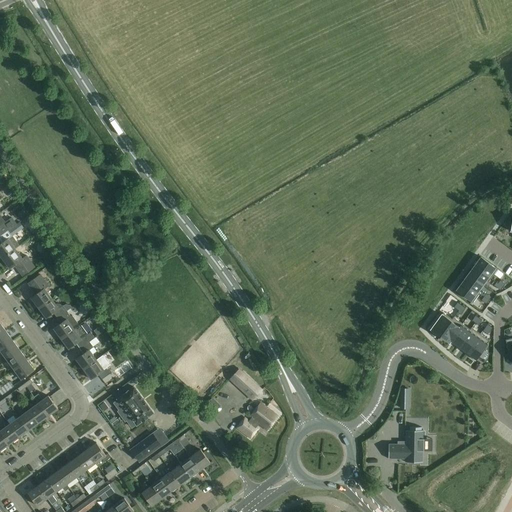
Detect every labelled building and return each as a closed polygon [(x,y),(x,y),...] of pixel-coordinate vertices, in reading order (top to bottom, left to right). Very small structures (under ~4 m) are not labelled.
[(0,190),(0,191),(10,187),(8,183),(0,186),(0,190)] [(0,215),(0,236),(8,230),(5,225),(5,223),(0,215)] [(0,240),(2,243),(0,245),(0,255),(2,259),(15,249),(20,245),(8,230),(0,236),(0,240)] [(15,249),(2,259),(10,269),(14,265),(23,276),(35,267),(26,256),(22,259),(15,249)] [(481,257),(474,266),(489,277),(488,277),(490,278),(497,269),(481,257)] [(474,266),(468,274),(483,284),(488,277),(489,277),(474,266)] [(468,274),(463,281),(477,292),(478,292),(483,284),(468,274)] [(51,299),(44,289),(48,286),(40,275),(28,284),(36,295),(31,298),(38,308),(51,299)] [(463,281),(456,290),(473,303),(480,293),(478,292),(477,292),(463,281)] [(496,282),(494,285),(500,290),(503,287),(498,283),(496,282)] [(51,299),(38,308),(46,318),(53,313),(57,318),(67,311),(63,305),(62,306),(61,304),(57,303),(55,304),(51,299)] [(457,302),(454,307),(458,310),(459,311),(462,306),(457,302)] [(458,310),(457,312),(461,315),(465,308),(462,306),(459,311),(458,310)] [(61,339),(79,325),(72,316),(71,317),(67,311),(57,318),(61,323),(54,329),(61,339)] [(443,313),(431,329),(440,336),(452,319),(443,313)] [(452,319),(440,336),(449,343),(450,341),(462,324),(453,317),(452,319)] [(462,324),(450,341),(458,346),(470,329),(462,324)] [(487,324),(483,331),(487,334),(492,328),(487,324)] [(80,325),(79,325),(61,339),(68,349),(76,344),(80,349),(89,341),(89,342),(94,338),(90,332),(87,334),(80,325)] [(470,329),(458,346),(466,353),(480,334),(471,327),(470,329)] [(0,350),(13,341),(6,331),(0,335),(0,350)] [(480,334),(466,353),(476,359),(489,341),(480,334)] [(20,351),(13,341),(0,350),(7,360),(20,351)] [(89,341),(80,349),(83,354),(76,359),(84,369),(96,360),(92,354),(96,351),(89,342),(89,341)] [(20,351),(7,360),(14,370),(27,361),(20,351)] [(104,370),(96,360),(84,369),(91,380),(98,374),(102,379),(112,372),(108,367),(104,370)] [(35,370),(27,361),(14,370),(22,380),(35,370)] [(127,362),(114,371),(120,379),(133,369),(127,362)] [(253,400),(262,390),(239,369),(230,379),(253,400)] [(24,384),(27,387),(31,384),(33,383),(31,379),(24,384)] [(1,384),(3,391),(11,388),(9,381),(1,384)] [(27,387),(24,384),(18,389),(20,392),(27,387)] [(153,413),(143,400),(134,387),(129,391),(128,390),(122,395),(123,395),(117,399),(118,400),(114,403),(119,410),(118,411),(125,421),(126,420),(132,427),(136,424),(136,425),(141,421),(142,422),(148,417),(153,413)] [(401,389),(400,408),(408,408),(409,389),(401,389)] [(11,394),(5,398),(7,402),(14,397),(11,394)] [(58,409),(48,396),(43,400),(40,397),(36,400),(39,403),(48,416),(58,409)] [(39,403),(29,410),(38,424),(48,416),(39,403)] [(261,403),(250,416),(252,418),(249,421),(245,418),(237,428),(250,438),(258,428),(256,427),(259,423),(267,430),(278,417),(261,403)] [(29,410),(19,418),(29,431),(38,424),(29,410)] [(162,419),(176,432),(184,424),(170,410),(162,419)] [(19,418),(9,425),(19,438),(29,431),(19,418)] [(154,428),(162,443),(170,439),(162,424),(154,428)] [(19,438),(9,425),(0,431),(0,432),(9,445),(19,438)] [(191,427),(185,432),(190,439),(196,433),(191,427)] [(388,459),(423,459),(423,451),(424,451),(424,439),(423,439),(423,430),(421,430),(421,427),(409,427),(409,430),(405,430),(405,444),(388,444),(388,459)] [(0,432),(0,451),(9,445),(0,432)] [(139,461),(161,445),(153,434),(131,450),(139,461)] [(173,447),(180,442),(177,439),(168,447),(174,455),(177,452),(173,447)] [(96,443),(86,450),(96,463),(102,459),(104,463),(111,457),(108,453),(106,455),(96,443)] [(86,450),(77,457),(86,470),(96,463),(86,450)] [(190,457),(200,470),(210,463),(201,450),(190,457)] [(77,457),(67,464),(76,477),(86,470),(77,457)] [(200,470),(190,457),(181,464),(190,477),(200,470)] [(67,464),(57,471),(67,484),(76,477),(67,464)] [(190,477),(181,464),(171,471),(181,484),(190,477)] [(109,480),(118,473),(115,468),(105,475),(109,480)] [(57,471),(47,478),(57,491),(62,488),(65,491),(69,488),(67,484),(57,471)] [(181,484),(171,471),(161,478),(171,491),(181,484)] [(47,478),(38,486),(47,499),(52,504),(56,501),(52,495),(57,491),(47,478)] [(171,491),(161,478),(152,486),(161,498),(171,491)] [(96,484),(99,488),(105,483),(103,480),(96,484)] [(47,499),(38,486),(28,493),(37,506),(47,499)] [(161,498),(152,486),(142,493),(151,506),(161,498)] [(105,492),(102,489),(96,494),(98,497),(105,492)] [(84,494),(77,499),(79,502),(86,497),(84,494)] [(124,498),(114,506),(118,511),(132,511),(134,511),(124,498)] [(83,503),(85,507),(92,502),(89,499),(83,503)]
